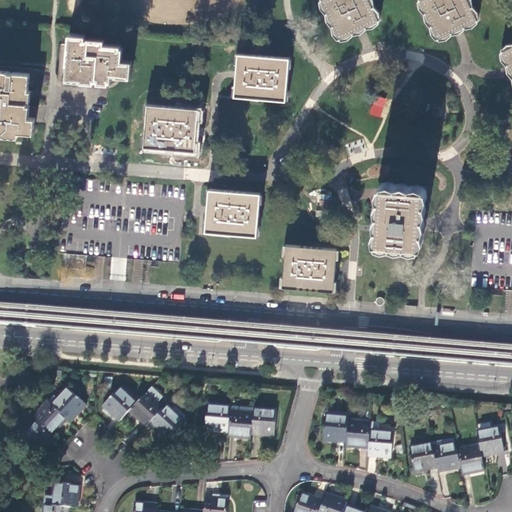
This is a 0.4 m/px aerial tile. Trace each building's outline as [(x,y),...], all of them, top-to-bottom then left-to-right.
[(321,0),(340,39),(379,20),(369,0),(321,0)] [(420,0),(438,38),(477,20),(468,0),(420,0)] [(70,34),(68,63),(69,63),(68,78),(83,79),(83,81),(95,82),(95,79),(99,79),(99,82),(110,83),(111,74),(129,76),(131,60),(122,59),(123,47),(119,47),(119,45),(104,43),(104,39),(86,37),(86,35),(70,34)] [(511,45),(501,50),(511,73),(511,45)] [(289,57),(239,53),(237,75),(235,95),(286,100),(289,57)] [(34,132),(36,117),(29,117),(32,90),(27,90),(29,68),(0,65),(0,134),(18,136),(19,131),(34,132)] [(380,118),(387,100),(376,95),(369,113),(380,118)] [(198,109),(148,105),(144,146),(195,151),(197,129),(198,109)] [(185,187),(65,177),(59,252),(179,262),(185,187)] [(376,243),(420,246),(421,229),(424,188),(380,185),(376,243)] [(260,193),(209,189),(205,231),(256,235),(260,193)] [(470,286),(511,289),(511,213),(477,210),(470,286)] [(337,247),(287,244),(283,286),(334,290),(337,247)] [(386,299),(385,297),(383,296),(381,296),(379,296),(378,298),(377,301),(378,303),(380,304),(382,304),(384,303),(386,302),(386,299)] [(157,383),(149,392),(165,408),(172,400),(173,399),(157,383)] [(131,411),(139,402),(122,385),(104,405),(121,421),(131,411)] [(68,387),(52,404),(68,418),(71,421),(87,404),(68,387)] [(151,423),(165,408),(149,392),(139,402),(131,411),(148,426),(151,423)] [(187,415),(172,400),(165,408),(151,423),(167,439),(185,420),(187,418),(187,415)] [(52,404),(49,401),(34,417),(37,420),(52,434),(68,418),(52,404)] [(231,413),(231,407),(209,405),(207,431),(229,433),(231,413)] [(277,411),(254,409),(254,414),(252,435),(275,437),(277,411)] [(347,420),(347,413),(325,411),(323,439),(345,441),(347,420)] [(228,438),(252,440),(252,435),(254,414),(231,413),(229,433),(228,438)] [(52,434),(37,420),(21,437),(41,455),(56,438),(52,434)] [(345,441),(344,447),(367,449),(369,422),(347,420),(345,441)] [(489,420),(473,423),(477,445),(479,457),(502,453),(498,427),(491,428),(489,420)] [(369,422),(367,449),(366,456),(390,458),(392,432),(378,431),(379,423),(369,422)] [(455,449),(453,437),(430,441),(434,466),(435,472),(458,468),(455,449)] [(434,466),(430,441),(407,445),(412,470),(434,466)] [(479,457),(477,445),(455,449),(458,468),(459,475),(481,471),(479,457)] [(47,493),(46,503),(54,504),(69,506),(76,507),(79,483),(57,481),(55,494),(47,493)] [(293,511),(318,511),(323,499),(301,491),(293,511)] [(348,499),(326,492),(323,499),(318,511),(343,511),(346,505),(348,499)] [(204,509),(203,511),(227,511),(229,496),(213,494),(213,498),(204,497),(204,509)] [(156,511),(157,511),(158,504),(135,502),(134,511),(156,511)] [(54,504),(46,503),(45,511),(68,511),(69,506),(54,504)]
